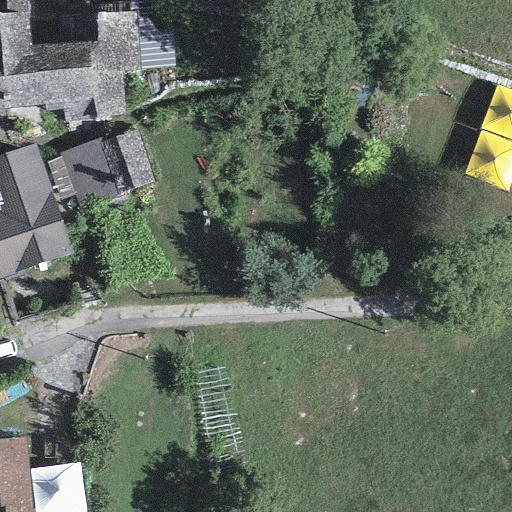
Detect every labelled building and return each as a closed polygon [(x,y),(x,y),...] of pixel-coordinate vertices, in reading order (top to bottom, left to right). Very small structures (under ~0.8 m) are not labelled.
[(140,71),(136,14),(96,13),(96,42),(31,46),(25,0),(0,0),(0,108),(44,105),(44,111),(63,109),(64,122),(110,122),(110,117),(124,115),(122,72),(140,71)] [(81,210),(153,182),(136,131),(102,143),(100,138),(59,154),(61,158),(75,194),(81,210)] [(0,279),(73,254),(35,144),(0,155),(0,279)] [(61,200),(75,194),(61,158),(47,164),(61,200)] [(31,511),(25,437),(0,439),(0,511),(31,511)]
